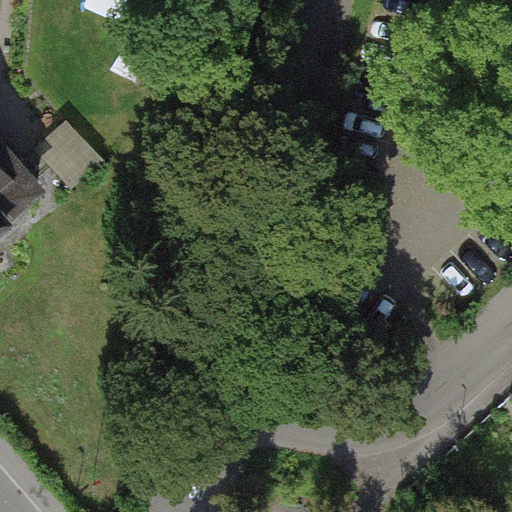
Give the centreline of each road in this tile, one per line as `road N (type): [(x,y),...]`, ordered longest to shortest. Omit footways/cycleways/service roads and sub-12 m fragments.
road 1 (residential): [(310,0),(214,403)]
road 2 (residential): [(214,403),(299,424),(355,427),(395,418),(427,402),(511,326)]
